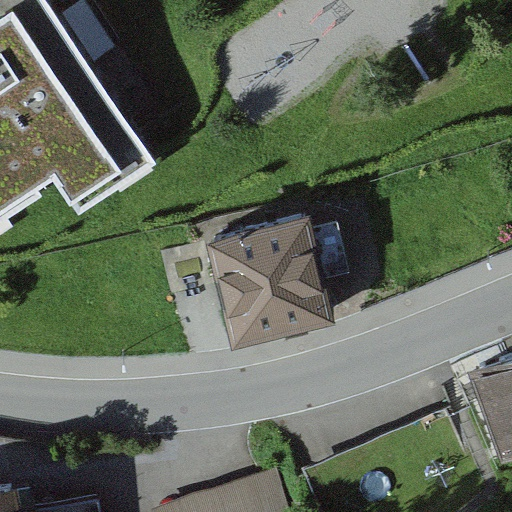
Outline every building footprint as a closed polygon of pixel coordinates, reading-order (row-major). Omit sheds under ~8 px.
[(140,130),(53,0),(0,0),(0,197),(8,210),(42,187),(22,157),(40,146),(79,206),(114,183),(97,158),(140,130)] [(327,311),(306,214),(214,234),(236,331),(285,320),(327,311)] [(511,354),(481,365),(508,446),(511,444),(511,354)] [(294,511),(285,480),(177,511),(294,511)] [(0,511),(99,511),(97,497),(16,509),(13,484),(0,485),(0,511)]
